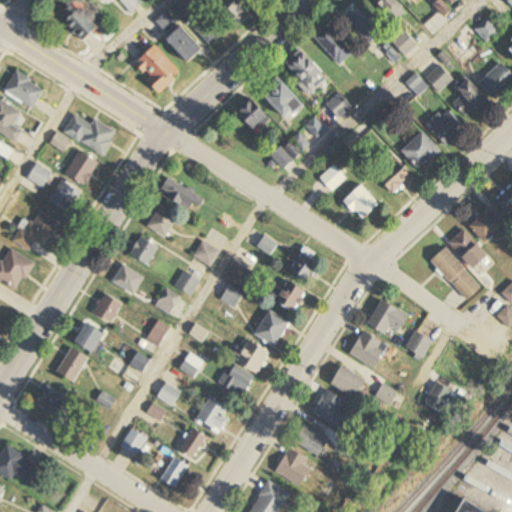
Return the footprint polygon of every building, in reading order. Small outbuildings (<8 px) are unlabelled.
[(121,0),(121,1),(133,13),(143,3),(139,0),(121,0)] [(193,0),(183,0),(173,11),(189,27),(205,12),(193,0)] [(377,0),(395,20),(405,10),(396,0),(377,0)] [(369,43),(380,33),(354,6),(343,16),(369,43)] [(85,43),(100,28),(82,9),(67,24),(85,43)] [(197,30),(211,46),(228,31),(214,14),(197,30)] [(486,43),(499,34),(489,20),(476,29),(486,43)] [(354,53),(327,27),(314,39),(341,66),(354,53)] [(170,41),(193,64),(206,51),(183,28),(170,41)] [(417,46),(405,32),(393,43),(406,57),(417,46)] [(473,51),(463,37),(448,48),(459,62),(473,51)] [(164,94),(184,74),(156,47),(136,67),(164,94)] [(327,86),(308,52),(289,63),(308,96),(327,86)] [(480,84),(497,101),(511,86),(511,73),(502,63),(480,84)] [(441,92),(454,79),(441,67),(428,80),(441,92)] [(47,92),(18,73),(5,92),(35,111),(47,92)] [(428,88),(417,74),(406,83),(418,97),(428,88)] [(342,91),(356,105),(370,90),(356,77),(342,91)] [(456,88),(464,95),(455,105),(467,116),(476,107),(482,112),(492,102),(467,77),(456,88)] [(290,121),(306,106),(284,83),(268,98),(290,121)] [(354,106),(340,93),(327,106),(341,119),(354,106)] [(241,114),(257,131),(271,118),(256,101),(241,114)] [(0,133),(20,142),(25,131),(18,128),(24,113),(0,102),(0,133)] [(466,129),(448,108),(429,125),(447,146),(466,129)] [(318,139),(331,127),(319,114),(306,126),(318,139)] [(65,134),(105,156),(118,133),(96,121),(93,125),(76,115),(65,134)] [(311,146),(299,133),(273,158),(285,170),(311,146)] [(421,170),(441,151),(423,133),(403,152),(421,170)] [(0,153),(10,160),(15,152),(0,141),(0,153)] [(99,163),(79,152),(67,175),(87,186),(99,163)] [(396,194),(413,177),(399,162),(381,179),(396,194)] [(30,179),(44,189),(53,175),(40,165),(30,179)] [(347,178),(335,166),(321,179),(333,192),(347,178)] [(195,214),(204,198),(166,176),(157,192),(195,214)] [(83,192),(64,180),(49,202),(68,215),(83,192)] [(364,221),(382,204),(363,185),(346,202),(364,221)] [(511,187),(498,202),(511,215),(511,187)] [(166,239),(179,218),(161,207),(148,228),(166,239)] [(507,225),(490,207),(471,226),(488,244),(507,225)] [(34,224),(26,220),(13,241),(31,252),(34,248),(42,254),(60,224),(41,212),(34,224)] [(479,272),(493,258),(466,230),(451,244),(479,272)] [(160,248),(143,237),(131,255),(148,266),(160,248)] [(222,252),(204,241),(193,257),(211,268),(222,252)] [(432,262),(469,301),(483,288),(447,248),(432,262)] [(0,279),(19,291),(35,264),(10,249),(0,265),(0,279)] [(225,276),(242,287),(252,273),(235,261),(225,276)] [(146,278),(124,265),(114,282),(135,296),(146,278)] [(192,296),(201,280),(185,271),(176,287),(192,296)] [(288,311),(306,299),(292,278),(274,290),(288,311)] [(235,309),(245,293),(231,284),(221,300),(235,309)] [(170,317),(182,299),(167,288),(155,306),(170,317)] [(94,314),(111,324),(123,305),(107,294),(94,314)] [(370,326),(389,335),(392,329),(402,333),(411,314),(382,301),(370,326)] [(511,330),(511,307),(501,317),(511,330)] [(291,323),(271,311),(256,335),(276,348),(291,323)] [(160,348),(172,328),(159,320),(147,341),(160,348)] [(95,355),(107,334),(87,323),(75,344),(95,355)] [(390,346),(366,331),(351,355),(375,370),(390,346)] [(424,360),(435,343),(417,332),(406,349),(424,360)] [(272,355),(251,342),(238,362),(259,375),(272,355)] [(57,373),(75,384),(90,359),(73,348),(57,373)] [(180,370),(196,380),(206,363),(189,353),(180,370)] [(143,372),(150,361),(140,354),(132,366),(143,372)] [(219,383),(244,399),(257,379),(232,363),(219,383)] [(333,387),(360,399),(368,381),(342,369),(333,387)] [(182,393),(167,384),(158,398),(173,407),(182,393)] [(456,392),(439,384),(428,406),(445,414),(456,392)] [(393,407),(400,393),(384,385),(377,398),(393,407)] [(62,420),(73,402),(51,387),(39,405),(62,420)] [(314,417),(341,428),(352,402),(325,391),(314,417)] [(201,426),(225,431),(231,405),(207,400),(201,426)] [(166,413),(154,405),(143,420),(155,429),(166,413)] [(322,458),(332,443),(306,426),(296,441),(322,458)] [(142,462),(155,444),(133,429),(121,446),(142,462)] [(208,437),(193,429),(181,453),(196,461),(208,437)] [(28,481),(39,465),(8,445),(0,457),(0,473),(11,481),(16,473),(28,481)] [(309,459),(292,449),(277,472),(302,487),(313,470),(306,466),(309,459)] [(162,480),(176,489),(191,467),(177,458),(162,480)] [(282,511),(293,493),(269,480),(252,511),(282,511)] [(460,511),(490,511),(468,499),(460,511)]
